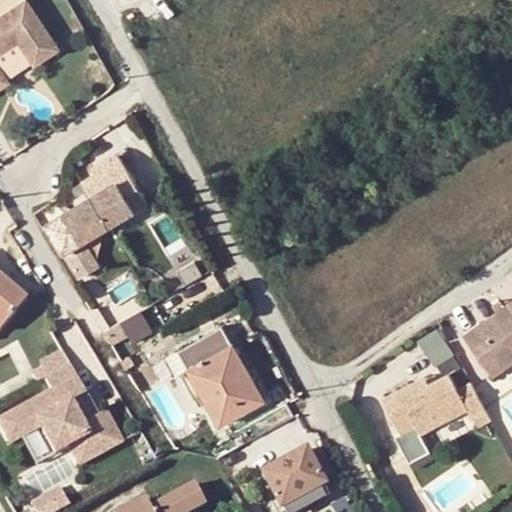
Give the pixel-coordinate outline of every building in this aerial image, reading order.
[(29,69),(53,52),(18,3),(0,16),(0,89),(4,86),(2,83),(0,79),(0,55),(13,47),(27,66),(29,69)] [(0,79),(2,83),(27,66),(13,47),(0,55),(0,79)] [(147,208),(131,180),(63,219),(65,223),(50,232),(64,256),(84,245),(147,208)] [(99,272),(84,245),(64,256),(79,283),(99,272)] [(27,303),(0,281),(0,333),(2,335),(27,303)] [(511,299),(459,336),(482,369),(511,348),(511,299)] [(126,340),(119,326),(103,335),(111,349),(126,340)] [(203,396),(219,426),(265,400),(233,343),(222,326),(179,351),(186,365),(188,369),(203,396)] [(441,328),(424,336),(436,361),(453,353),(441,328)] [(30,378),(40,373),(45,384),(71,369),(65,359),(57,344),(32,357),(36,364),(27,369),(30,378)] [(511,360),(511,348),(482,369),(487,377),(511,360)] [(174,372),(186,365),(179,351),(166,359),(174,372)] [(101,406),(94,410),(81,418),(68,396),(81,388),(71,369),(45,384),(0,409),(0,428),(7,440),(34,426),(50,453),(65,445),(75,463),(119,439),(101,406)] [(415,389),(411,381),(381,397),(400,431),(395,434),(409,460),(429,449),(419,431),(466,405),(476,424),(489,416),(470,379),(457,386),(448,370),(428,381),(415,389)] [(428,381),(424,373),(411,381),(415,389),(428,381)] [(68,396),(81,418),(94,410),(81,388),(68,396)] [(326,486),(307,451),(262,476),(281,511),(284,510),(323,487),(326,486)] [(152,509),(146,500),(124,511),(194,511),(207,505),(195,485),(152,509)] [(302,511),(329,497),(323,487),(284,510),(285,511),(302,511)] [(31,511),(68,511),(58,494),(30,509),(31,511)]
